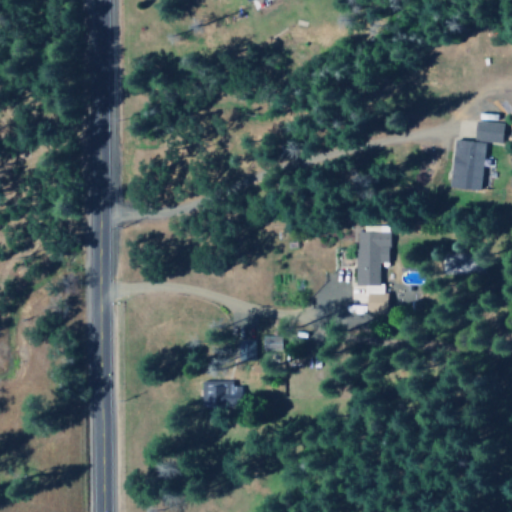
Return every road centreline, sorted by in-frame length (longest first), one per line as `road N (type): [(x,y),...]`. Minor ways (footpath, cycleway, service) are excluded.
road 1 (tertiary): [(96,0),(99,511)]
road 2 (residential): [(511,355),(356,340),(167,289),(99,294)]
